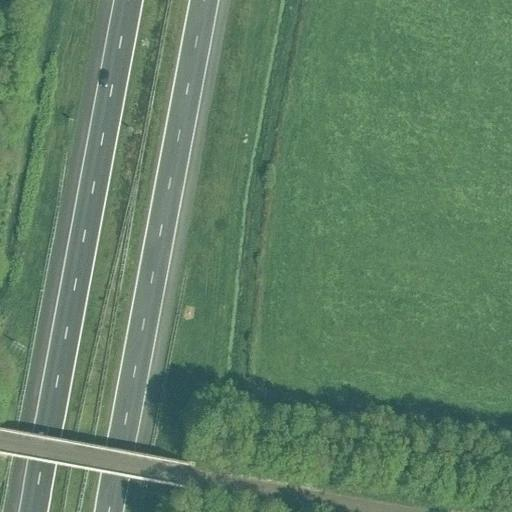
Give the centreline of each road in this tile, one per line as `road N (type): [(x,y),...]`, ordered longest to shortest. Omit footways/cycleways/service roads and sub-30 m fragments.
road 1 (motorway): [(127,0),(31,511)]
road 2 (motorway): [(110,511),(205,0)]
road 3 (unclassified): [(408,511),(0,443)]
